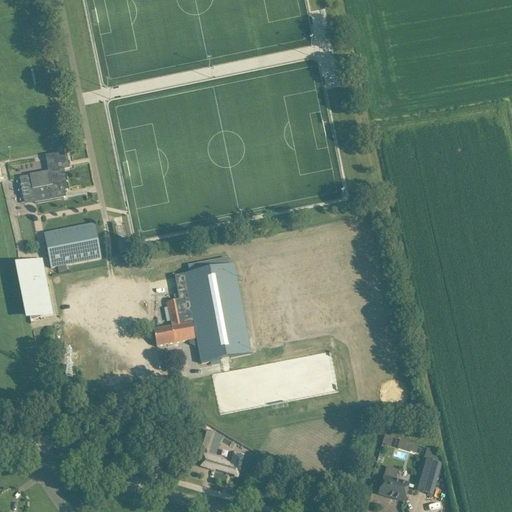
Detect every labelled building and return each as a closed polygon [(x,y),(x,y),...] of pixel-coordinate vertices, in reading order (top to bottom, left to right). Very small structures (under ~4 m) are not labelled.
[(67,153),(46,157),(49,173),(30,176),(33,190),(35,205),(66,199),(64,191),(67,191),(64,171),(70,169),(67,153)] [(94,225),(44,235),(51,270),(101,260),(94,225)] [(129,238),(117,241),(121,257),(132,254),(131,251),(129,238)] [(26,322),(31,321),(54,317),(42,260),(15,266),(26,322)] [(202,365),(251,356),(234,266),(229,267),(227,260),(188,267),(189,275),(175,278),(179,301),(167,304),(172,328),(153,331),(157,348),(189,342),(189,345),(195,348),(198,347),(202,365)] [(67,398),(78,395),(77,389),(66,392),(67,398)] [(207,452),(213,433),(200,429),(194,449),(207,452)] [(384,437),(382,446),(390,448),(392,440),(384,437)] [(400,442),(398,448),(416,453),(417,450),(418,447),(400,442)] [(237,478),(243,457),(233,454),(230,463),(203,455),(200,467),(237,478)] [(414,492),(432,497),(441,466),(438,465),(439,459),(426,455),(424,461),(423,460),(414,492)] [(384,478),(379,495),(390,499),(390,498),(393,499),(393,500),(404,503),(409,486),(395,482),(398,472),(386,469),(384,478)]
